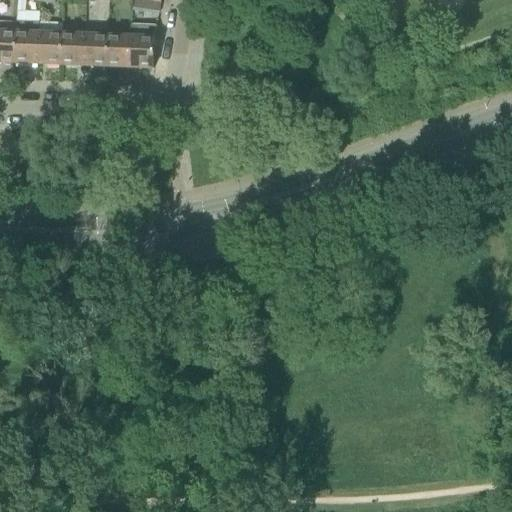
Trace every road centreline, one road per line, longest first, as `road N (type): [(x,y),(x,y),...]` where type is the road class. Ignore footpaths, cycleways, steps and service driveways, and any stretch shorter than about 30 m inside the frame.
road 1 (secondary): [(11,232),(80,239),(180,233),(287,196)]
road 2 (secondary): [(287,196),(11,232)]
road 3 (secondary): [(287,196),(511,121)]
road 4 (residential): [(169,106),(0,104)]
